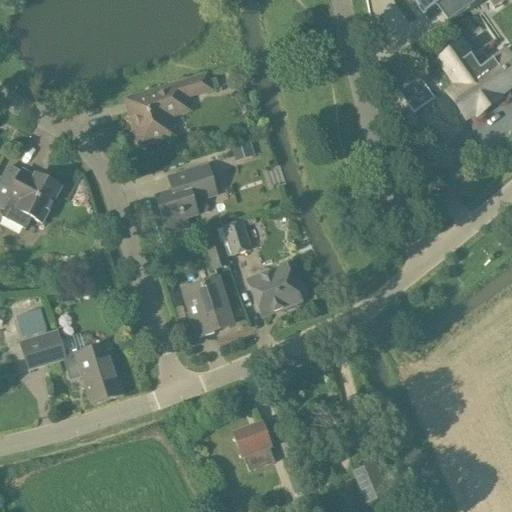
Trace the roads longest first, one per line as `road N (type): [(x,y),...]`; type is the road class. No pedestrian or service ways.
road 1 (residential): [(178,392),(105,172),(69,133),(0,91)]
road 2 (residential): [(178,392),(315,337),(423,262)]
road 3 (residential): [(423,262),(353,67),(341,0)]
road 4 (residential): [(0,444),(178,392)]
